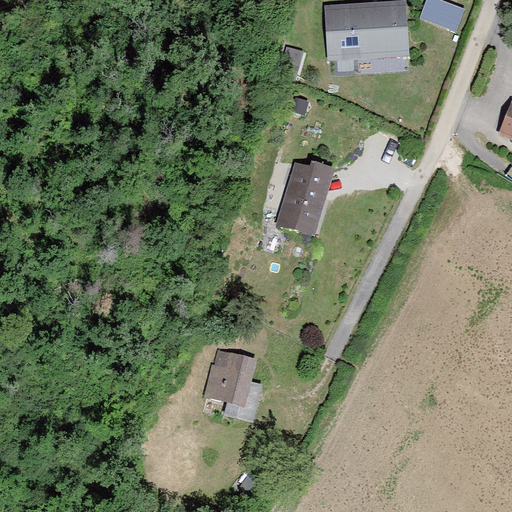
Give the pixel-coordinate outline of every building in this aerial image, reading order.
[(433,0),(427,0),(419,21),(459,36),(468,13),(433,0)] [(405,3),(326,8),(330,78),(409,73),(405,3)] [(511,109),(499,140),(511,145),(511,109)] [(340,178),(298,166),(277,233),(320,246),(340,178)] [(259,366),(222,356),(209,407),(232,413),(228,427),(259,435),(270,393),(253,389),(259,366)]
